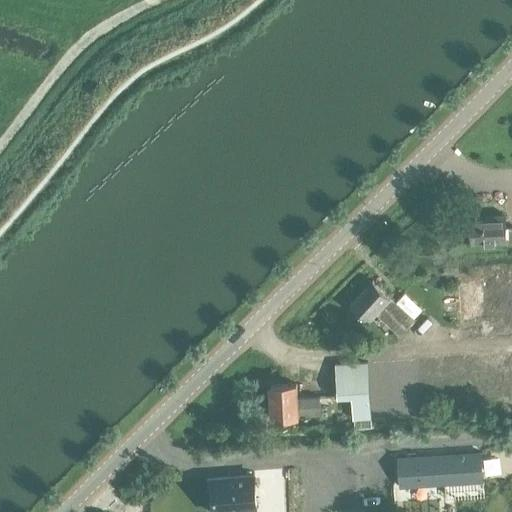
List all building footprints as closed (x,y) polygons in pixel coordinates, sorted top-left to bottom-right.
[(474,243),(507,241),(505,217),(472,220),(474,243)] [(411,276),(378,278),(381,331),(414,329),(411,276)] [(484,315),(511,313),(511,283),(482,285),(484,315)] [(335,363),(338,398),(352,397),(354,428),(372,427),(372,418),(368,361),(335,363)] [(298,399),(296,385),(271,387),(274,418),(299,416),(300,414),(319,413),(318,397),(298,399)] [(398,458),(400,486),(476,481),(474,454),(482,453),(481,452),(398,458)] [(257,507),(255,474),(207,477),(209,510),(257,507)]
